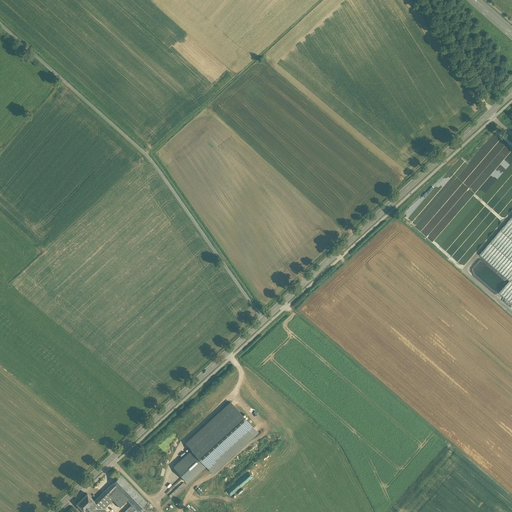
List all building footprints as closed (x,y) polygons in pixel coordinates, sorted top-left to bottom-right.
[(407,212),(406,214),(430,237),(433,238),(431,235),(431,232),(435,228),(435,225),(433,224),(431,224),(429,223),(426,225),(428,221),(425,221),(425,223),(423,219),(419,219),(417,216),(420,214),(416,214),(415,215),(412,215),(412,207),(407,212)] [(511,216),(479,255),(509,281),(499,293),(511,303),(511,216)] [(231,401),(186,443),(192,449),(214,473),(258,431),(246,417),(243,414),(231,401)] [(192,449),(173,466),(188,482),(206,465),(192,449)] [(147,502),(120,475),(112,483),(119,491),(127,500),(132,505),(138,511),(147,502)] [(213,493),(221,484),(213,478),(202,490),(208,495),(211,491),(213,493)] [(112,483),(99,496),(103,500),(98,505),(102,509),(113,499),(112,498),(119,491),(112,483)] [(119,491),(112,498),(113,499),(120,507),(127,500),(119,491)] [(94,500),(87,493),(76,504),(83,511),(84,511),(94,501),(94,500)] [(103,500),(99,496),(94,500),(94,501),(98,505),(103,500)] [(98,505),(94,501),(84,511),(104,511),(102,509),(98,505)] [(132,505),(124,511),(142,511),(145,510),(144,509),(149,505),(147,502),(138,511),(132,505)]
